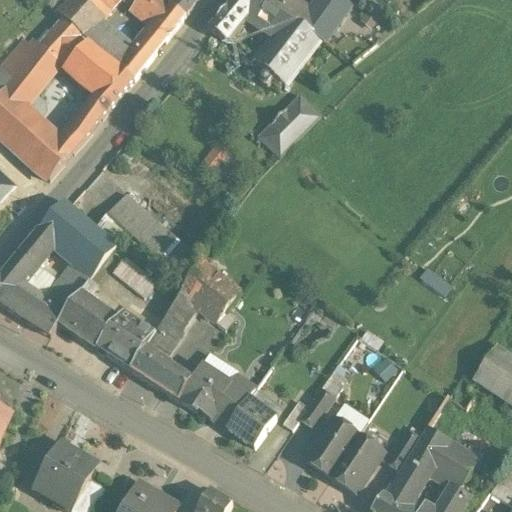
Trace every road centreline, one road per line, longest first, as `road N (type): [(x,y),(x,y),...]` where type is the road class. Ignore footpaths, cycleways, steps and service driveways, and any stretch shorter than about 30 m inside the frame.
road 1 (secondary): [(0,263),(219,0)]
road 2 (residential): [(0,351),(269,511)]
